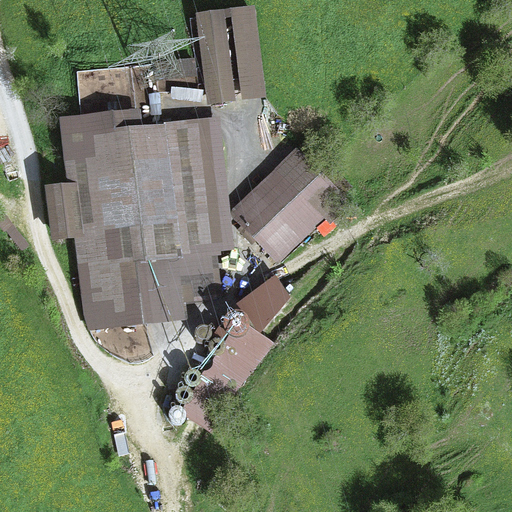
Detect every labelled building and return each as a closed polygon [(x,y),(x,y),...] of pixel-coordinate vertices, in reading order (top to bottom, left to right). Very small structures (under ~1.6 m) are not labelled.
[(207,101),(231,98),(220,18),(197,21),(207,101)] [(149,131),(147,113),(74,122),(82,186),(58,189),(65,237),(88,234),(99,326),(173,317),(171,302),(193,299),(172,128),(149,131)] [(255,237),(270,253),(332,193),(295,157),(235,215),(245,226),(237,233),(248,244),(255,237)] [(219,332),(222,337),(226,341),(231,343),(237,342),(242,340),(246,335),(248,330),(247,324),(245,319),(240,315),(235,314),(229,314),(224,317),(220,321),(219,327),(219,332)] [(200,336),(200,339),(202,341),(204,343),(207,343),(210,343),(213,341),(214,338),(215,336),(214,333),(212,331),(210,329),(207,329),(204,329),(202,331),(200,333),(200,336)] [(208,346),(207,348),(206,351),(207,354),(209,356),(211,358),(214,358),(216,357),(219,356),(220,353),(221,351),(220,348),(219,345),(216,344),(213,343),(210,344),(208,346)] [(196,360),(194,362),(193,365),(194,369),(195,372),(198,374),(201,375),(204,375),(207,373),(209,370),(211,367),(210,364),(209,361),(206,359),(203,358),(199,358),(196,360)] [(186,375),(184,377),(182,380),(182,384),(183,387),(186,390),(189,391),(192,391),(196,390),(198,387),(200,384),(200,381),(199,378),(196,375),(193,374),(190,374),(186,375)] [(173,399),(174,403),(176,405),(179,407),(182,408),(185,407),(188,406),(190,403),(191,399),(190,396),(188,393),(186,391),(182,390),(179,391),(176,393),(174,396),(173,399)]
